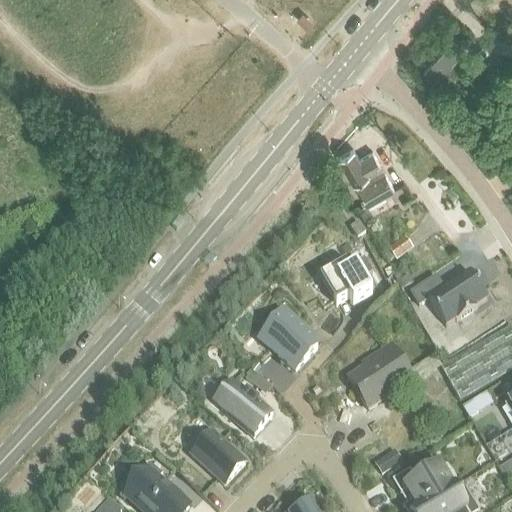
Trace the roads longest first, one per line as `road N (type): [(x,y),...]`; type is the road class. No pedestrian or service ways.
road 1 (secondary): [(0,462),(147,301),(353,53)]
road 2 (residential): [(511,237),(428,121),(377,74)]
road 3 (residential): [(360,511),(330,462),(308,448),(283,459),(236,511)]
